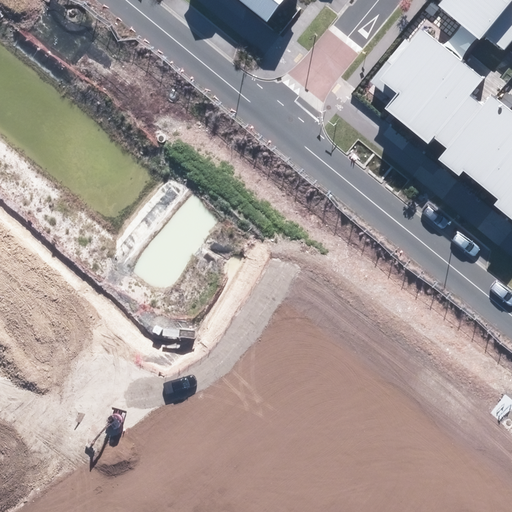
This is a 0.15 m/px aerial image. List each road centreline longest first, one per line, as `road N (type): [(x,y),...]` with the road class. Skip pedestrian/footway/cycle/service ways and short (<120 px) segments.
road 1 (tertiary): [(278,119),(511,310)]
road 2 (tertiary): [(131,0),(278,119)]
road 3 (residential): [(278,119),(376,0)]
